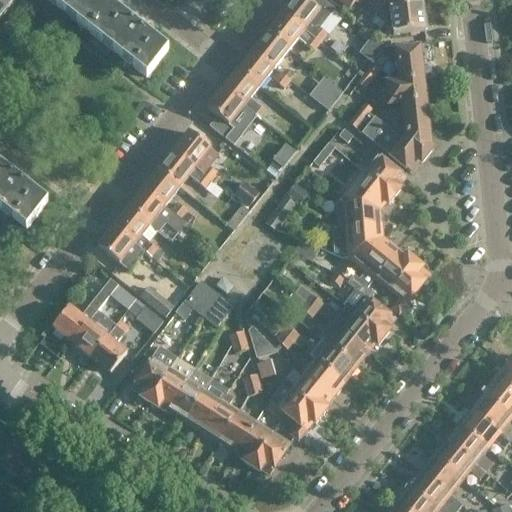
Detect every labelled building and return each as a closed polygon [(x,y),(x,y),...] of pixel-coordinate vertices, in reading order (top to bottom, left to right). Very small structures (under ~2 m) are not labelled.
[(0,0),(0,3),(8,10),(15,0),(0,0)] [(44,0),(88,34),(110,7),(101,0),(44,0)] [(295,0),(282,17),(320,47),(321,47),(328,37),(319,31),(335,11),(320,0),(305,0),(304,2),(300,0),(295,0)] [(333,0),(349,12),(357,0),(333,0)] [(366,29),(372,21),(386,1),(395,0),(396,0),(365,0),(372,5),(363,17),(359,24),(366,29)] [(414,0),(396,0),(395,0),(386,1),(387,11),(391,11),(394,37),(425,34),(422,9),(416,10),(414,0)] [(0,19),(8,10),(0,3),(0,19)] [(134,26),(110,7),(88,34),(145,79),(167,52),(141,32),(149,22),(142,17),(134,26)] [(315,54),(320,47),(282,17),(267,36),(288,52),(298,40),(315,54)] [(373,39),(381,28),(372,21),(366,29),(362,34),(370,40),(371,41),(373,39)] [(267,36),(252,55),(273,71),(288,52),(267,36)] [(373,39),(371,41),(370,40),(359,55),(373,65),(385,48),(373,39)] [(422,78),(419,50),(396,53),(400,80),(422,78)] [(291,85),(280,76),(273,71),(252,55),(237,73),(258,90),(267,78),(285,92),(291,85)] [(373,65),(358,83),(366,90),(380,70),(373,65)] [(280,76),(291,85),(297,76),(286,68),(280,76)] [(261,122),(267,114),(250,101),(258,90),(237,73),(223,92),(261,122)] [(422,78),(400,80),(400,85),(386,86),(388,107),(393,106),(402,105),(402,107),(425,105),(422,78)] [(322,80),(308,98),(327,113),(342,95),(322,80)] [(266,127),(261,122),(223,92),(207,112),(216,119),(209,128),(225,141),(232,131),(236,134),(244,124),(259,136),(266,127)] [(429,132),(425,105),(402,107),(402,105),(393,106),(396,127),(404,126),(405,135),(429,132)] [(429,132),(405,135),(406,140),(403,143),(369,116),(371,113),(364,107),(349,126),(410,175),(418,164),(421,166),(433,151),(430,149),(429,132)] [(349,146),(353,141),(343,133),(339,139),(349,146)] [(188,135),(173,154),(194,171),(210,152),(188,135)] [(312,166),(318,171),(335,151),(328,146),(312,166)] [(200,176),(194,171),(173,154),(158,173),(180,190),(188,180),(204,193),(211,184),(200,176)] [(376,159),(364,175),(394,199),(400,191),(398,190),(405,182),(376,159)] [(14,179),(0,167),(0,211),(15,223),(25,231),(46,204),(21,184),(28,175),(22,169),(14,179)] [(200,176),(211,184),(217,177),(206,169),(200,176)] [(180,190),(158,173),(143,192),(165,209),(180,190)] [(367,203),(379,213),(386,205),(388,207),(394,199),(364,175),(348,195),(356,201),(357,204),(367,203)] [(229,187),(217,177),(211,184),(223,194),(229,187)] [(294,186),(286,196),(299,207),(307,197),(294,186)] [(143,192),(128,211),(150,228),(165,209),(143,192)] [(381,227),(379,213),(367,203),(357,204),(356,201),(348,195),(343,202),(345,230),(381,227)] [(264,227),(276,235),(294,207),(282,200),(264,227)] [(171,214),(182,223),(188,215),(177,206),(171,214)] [(152,260),(158,253),(141,239),(150,228),(128,211),(113,230),(145,254),(152,260)] [(175,232),(182,223),(171,214),(164,223),(175,232)] [(382,241),(381,227),(345,230),(336,231),(336,238),(340,241),(346,240),(347,260),(355,266),(361,257),(362,253),(373,252),(382,241)] [(129,274),(145,254),(113,230),(98,249),(120,266),(129,274)] [(374,281),(397,253),(382,241),(373,252),(362,253),(361,257),(355,266),(366,274),(360,282),(355,278),(348,286),(359,295),(363,289),(366,291),(374,281)] [(320,252),(300,244),(293,256),(312,265),(320,252)] [(397,253),(374,281),(391,294),(415,264),(407,257),(405,260),(397,253)] [(415,264),(391,294),(401,302),(393,311),(399,316),(429,279),(421,272),(422,270),(415,264)] [(340,291),(345,284),(334,276),(329,282),(340,291)] [(232,288),(223,281),(217,289),(226,296),(232,288)] [(97,317),(118,289),(109,282),(95,300),(79,319),(69,311),(52,332),(72,347),(96,316),(97,317)] [(203,320),(217,298),(199,285),(177,313),(186,321),(193,312),(203,320)] [(96,316),(72,347),(91,361),(107,341),(106,340),(95,331),(104,319),(124,294),(118,289),(97,317),(96,316)] [(163,315),(170,306),(148,289),(141,298),(147,302),(163,315)] [(359,295),(366,301),(353,316),(384,340),(390,333),(387,331),(394,323),(369,303),(374,296),(366,291),(363,289),(359,295)] [(297,297),(306,304),(311,298),(302,291),(297,297)] [(318,314),(306,304),(297,297),(294,295),(288,302),(312,322),(318,314)] [(217,298),(203,320),(216,330),(232,310),(217,298)] [(311,298),(306,304),(318,314),(323,308),(311,298)] [(377,349),(384,340),(353,316),(331,298),(318,314),(333,326),(341,332),(369,354),(375,347),(377,349)] [(150,315),(137,332),(148,341),(161,324),(150,315)] [(283,337),(294,346),(300,339),(279,322),(273,329),(274,331),(280,336),(282,337),(283,337)] [(111,377),(127,356),(115,347),(128,330),(119,324),(106,340),(107,341),(91,361),(111,377)] [(249,333),(257,361),(280,355),(254,328),(249,333)] [(276,340),(280,336),(274,331),(273,329),(268,334),(276,340)] [(341,332),(328,348),(356,370),(369,354),(341,332)] [(233,347),(245,344),(242,334),(230,338),(233,347)] [(288,353),(294,346),(283,337),(282,337),(277,344),(288,353)] [(245,344),(233,347),(236,356),(248,353),(245,344)] [(356,370),(328,348),(316,364),(344,386),(356,370)] [(173,367),(155,356),(133,392),(142,397),(140,400),(149,405),(173,367)] [(177,360),(173,367),(149,405),(166,416),(168,414),(194,371),(177,360)] [(259,366),(263,379),(276,375),(272,362),(259,366)] [(344,386),(316,364),(303,379),(331,402),(344,386)] [(511,393),(511,369),(507,366),(496,381),(511,393)] [(185,424),(211,382),(194,371),(168,414),(185,424)] [(245,390),(258,386),(255,377),(242,381),(245,390)] [(303,379),(291,395),(321,419),(327,411),(325,409),(331,402),(303,379)] [(511,420),(511,419),(511,393),(496,381),(483,397),(484,398),(511,420)] [(225,397),(228,393),(211,382),(185,424),(201,435),(225,397)] [(258,386),(245,390),(248,399),(261,395),(258,386)] [(300,428),(306,433),(313,425),(315,427),(321,419),(291,395),(283,389),(270,405),(283,415),(300,428)] [(233,401),(225,397),(201,435),(219,446),(238,416),(228,409),(233,401)] [(511,420),(484,398),(471,415),(498,436),(511,420)] [(278,422),(283,415),(270,405),(265,411),(278,422)] [(510,445),(498,436),(471,415),(459,430),(486,452),(492,445),(503,454),(510,445)] [(254,426),(238,416),(219,446),(236,456),(254,426)] [(271,437),(254,426),(236,456),(244,461),(243,464),(251,469),(271,437)] [(299,442),(306,433),(300,428),(292,437),(299,442)] [(485,476),(491,469),(480,460),(486,452),(459,430),(446,446),(485,476)] [(289,448),(271,437),(251,469),(259,475),(261,472),(270,478),(289,448)] [(434,461),(462,482),(467,475),(479,485),(485,476),(446,446),(434,461)] [(449,499),(462,482),(434,461),(422,477),(449,499)] [(422,477),(409,493),(433,511),(438,511),(449,499),(422,477)] [(433,511),(409,493),(407,491),(395,506),(402,511),(433,511)]
